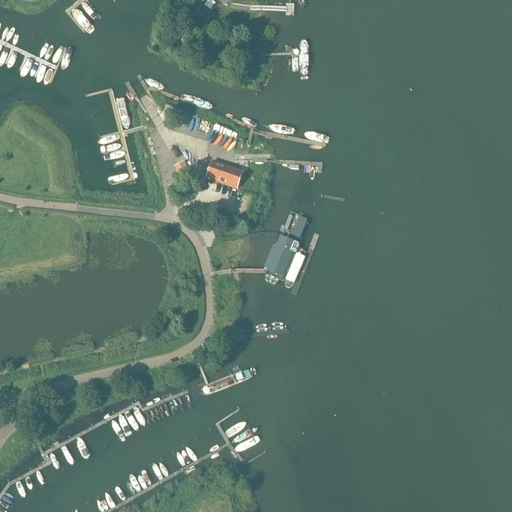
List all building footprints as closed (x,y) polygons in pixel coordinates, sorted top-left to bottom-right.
[(192,0),(187,6),(186,9),(189,11),(185,15),(191,20),(203,3),(198,0),(192,0)] [(153,81),(150,89),(182,99),(185,91),(153,81)] [(207,178),(206,180),(237,191),(244,172),(235,169),(212,161),(207,178)] [(184,162),(174,167),(178,175),(188,170),(184,162)] [(279,234),(265,269),(267,271),(265,275),(284,283),(302,243),(279,234)] [(254,377),(251,368),(195,389),(198,398),(254,377)]
